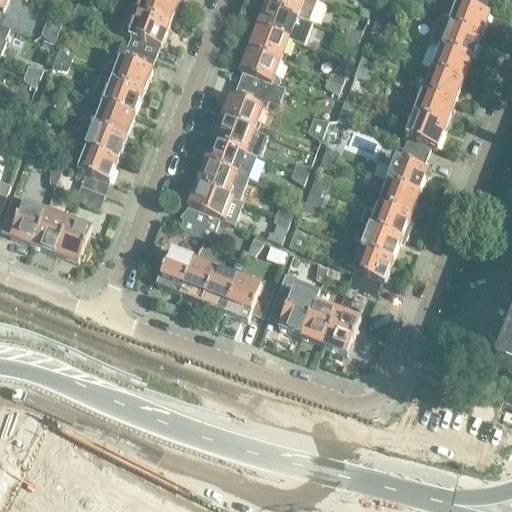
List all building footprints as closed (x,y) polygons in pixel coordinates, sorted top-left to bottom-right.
[(0,21),(0,20),(8,0),(0,0),(0,28),(10,33),(11,32),(15,34),(17,28),(0,21)] [(170,30),(179,7),(159,0),(146,0),(139,19),(170,30)] [(318,3),(309,0),(269,0),(266,9),(298,21),(313,27),(321,5),(318,3)] [(374,9),(377,1),(374,0),(361,0),(361,1),(374,9)] [(473,11),(476,0),(463,0),(461,7),(473,11)] [(489,0),(476,0),(473,11),(484,16),(489,0)] [(473,11),(461,7),(458,6),(449,28),(449,29),(481,41),(490,18),(484,16),(473,11)] [(91,17),(79,8),(71,28),(86,30),(91,17)] [(289,44),(298,21),(266,9),(257,32),(289,44)] [(392,25),(380,15),(376,26),(390,31),(392,25)] [(161,53),(170,30),(139,19),(129,45),(123,43),(120,50),(155,63),(160,52),(161,53)] [(54,47),(62,26),(46,25),(42,38),(54,47)] [(472,63),(481,41),(449,29),(449,28),(440,25),(431,47),(441,51),(472,63)] [(387,37),(390,31),(376,26),(372,36),(387,37)] [(5,44),(10,33),(0,28),(0,62),(8,45),(5,44)] [(280,66),(289,44),(257,32),(249,54),(280,66)] [(349,33),(346,40),(360,46),(364,34),(349,33)] [(356,55),(360,46),(346,40),(342,50),(356,55)] [(151,74),(155,63),(120,50),(108,82),(114,85),(145,97),(153,75),(151,74)] [(464,86),(472,63),(441,51),(432,73),(464,86)] [(61,52),(56,64),(70,70),(73,62),(61,52)] [(271,88),(280,66),(249,54),(240,77),(243,78),(239,89),(267,99),(264,106),(268,108),(279,112),(286,93),(271,88)] [(375,70),(363,62),(362,61),(358,71),(373,76),(375,70)] [(68,76),(70,70),(56,64),(53,74),(68,76)] [(29,70),(26,79),(40,85),(45,72),(29,70)] [(370,83),(373,76),(358,71),(354,81),(370,83)] [(455,108),(464,86),(432,73),(423,96),(455,108)] [(37,93),(40,85),(26,79),(24,85),(37,93)] [(332,79),(330,85),(343,90),(347,80),(332,79)] [(136,120),(145,97),(114,85),(105,108),(136,120)] [(339,100),(343,90),(330,85),(327,91),(339,100)] [(263,110),(266,111),(268,108),(264,106),(267,99),(239,89),(234,100),(232,99),(223,122),(254,134),(263,110)] [(446,130),(455,108),(423,96),(415,118),(446,130)] [(44,97),(43,97),(39,109),(52,114),(55,107),(44,97)] [(358,113),(346,105),(338,125),(353,126),(358,113)] [(127,142),(136,120),(105,108),(96,130),(127,142)] [(51,120),(52,114),(39,109),(36,119),(51,120)] [(11,114),(8,123),(22,129),(27,117),(11,114)] [(437,153),(446,130),(415,118),(406,141),(408,142),(403,153),(427,162),(431,151),(437,153)] [(245,156),(254,134),(223,122),(214,144),(245,156)] [(18,137),(22,129),(8,123),(6,128),(18,137)] [(322,146),(330,125),(314,124),(309,136),(322,146)] [(118,165),(127,142),(96,130),(87,153),(118,165)] [(35,159),(37,152),(25,142),(21,153),(35,159)] [(257,161),(245,156),(214,144),(205,168),(248,184),(257,161)] [(341,160),(328,151),(324,161),(338,167),(341,160)] [(109,188),(118,165),(87,153),(79,175),(86,177),(86,179),(109,188)] [(423,173),(427,162),(403,153),(399,164),(399,163),(389,187),(420,198),(429,175),(423,173)] [(336,173),(338,167),(324,161),(320,171),(336,173)] [(240,206),(248,184),(205,168),(197,189),(229,202),(240,206)] [(297,168),(294,175),(308,181),(312,170),(297,168)] [(48,189),(57,192),(63,174),(52,170),(48,189)] [(304,191),(308,181),(294,175),(293,180),(304,191)] [(105,200),(109,188),(86,179),(81,191),(105,200)] [(327,194),(329,188),(315,183),(307,206),(321,211),(324,205),(320,202),(323,194),(327,194)] [(0,219),(11,190),(0,185),(0,219)] [(411,221),(420,198),(389,187),(381,209),(411,221)] [(220,224),(229,202),(197,189),(188,212),(211,220),(220,224)] [(100,213),(105,200),(81,191),(76,204),(92,210),(100,213)] [(33,250),(47,214),(26,206),(13,200),(0,234),(12,239),(11,241),(19,245),(33,250)] [(318,218),(321,211),(307,206),(303,216),(318,218)] [(407,230),(411,221),(381,209),(377,217),(367,213),(361,227),(372,231),(402,243),(406,245),(411,232),(407,230)] [(207,231),(211,220),(188,212),(180,233),(192,237),(196,227),(207,231)] [(280,212),(277,220),(291,226),(295,215),(280,212)] [(56,259),(70,223),(47,214),(33,250),(56,259)] [(196,227),(192,237),(213,245),(220,224),(211,220),(207,231),(196,227)] [(287,234),(291,226),(277,220),(275,224),(279,227),(275,238),(271,237),(268,243),(282,248),(287,234)] [(93,232),(70,223),(56,259),(79,268),(85,252),(86,252),(87,248),(86,248),(93,232)] [(394,266),(402,243),(372,231),(363,253),(394,266)] [(309,243),(296,234),(290,251),(305,257),(309,243)] [(255,244),(249,258),(255,260),(264,247),(255,244)] [(385,289),(394,266),(363,253),(353,276),(365,281),(365,282),(369,283),(370,283),(385,289)] [(180,300),(194,264),(171,255),(165,272),(164,272),(164,274),(162,273),(161,275),(163,275),(163,277),(158,291),(180,300)] [(203,309),(217,273),(194,264),(180,300),(203,309)] [(312,286),(323,291),(330,272),(319,268),(312,286)] [(226,318),(240,282),(217,273),(203,309),(226,318)] [(380,300),(385,289),(370,283),(369,283),(365,282),(365,281),(353,276),(349,288),(380,300)] [(263,291),(240,282),(226,318),(248,326),(252,318),(263,323),(276,289),(265,285),(263,291)] [(302,341),(316,305),(293,297),(281,291),(268,325),(280,329),(279,332),(302,341)] [(324,350),(338,314),(316,305),(302,341),(324,350)] [(361,322),(338,314),(324,350),(347,358),(353,342),(354,343),(355,338),(361,322)] [(511,348),(503,373),(497,371),(497,372),(511,378),(511,348)]
